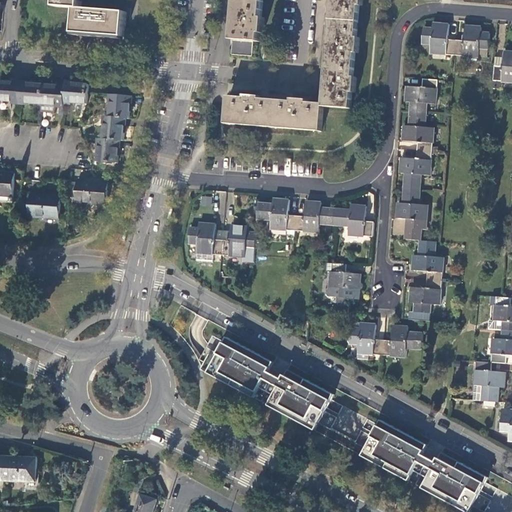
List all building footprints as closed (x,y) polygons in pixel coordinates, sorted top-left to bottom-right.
[(76,8),(82,9),(82,0),(56,0),(56,6),(76,8)] [(236,0),(233,41),(255,42),(261,43),(261,33),(264,34),(265,18),(262,18),(263,0),(236,0)] [(333,0),(324,104),(324,107),(352,109),(354,93),(356,94),(357,78),(355,77),(357,54),(359,54),(360,38),(358,38),(360,6),(363,7),(363,0),(333,0)] [(126,12),(82,9),(76,8),(74,33),(125,37),(126,12)] [(432,54),(456,56),(457,40),(448,40),(449,25),(434,24),(434,29),(425,28),(423,44),(432,44),(432,54)] [(457,40),(456,56),(480,57),(481,48),(489,49),(490,33),(482,33),(483,27),(467,26),(466,41),(457,40)] [(255,42),(233,41),(232,55),(254,57),(255,42)] [(496,66),(494,81),(503,82),(511,82),(511,52),(505,52),(505,58),(504,67),(496,66)] [(496,58),(496,66),(504,67),(505,58),(496,58)] [(436,105),(438,80),(424,79),(423,88),(408,87),(407,102),(412,103),(411,112),(427,113),(428,104),(436,105)] [(22,83),(0,81),(0,102),(21,104),(22,83)] [(44,85),(22,83),(21,104),(43,105),(44,85)] [(67,83),(67,86),(65,103),(88,105),(90,84),(67,83)] [(43,105),(42,113),(55,114),(56,106),(65,107),(65,103),(67,86),(44,85),(43,105)] [(132,97),(111,95),(110,117),(127,119),(130,119),(132,97)] [(322,131),(324,107),(324,104),(308,103),(308,101),(293,99),(292,102),(261,99),(261,97),(245,96),(245,98),(230,97),(227,124),(322,131)] [(425,128),(427,113),(411,112),(410,126),(405,126),(404,141),(418,143),(418,151),(433,152),(435,128),(425,128)] [(110,117),(106,117),(104,139),(120,141),(125,141),(127,119),(110,117)] [(104,139),(100,139),(98,161),(118,163),(120,141),(104,139)] [(405,189),(421,190),(422,175),(431,176),(433,152),(418,151),(417,159),(402,158),(401,174),(406,174),(405,189)] [(0,195),(13,197),(15,173),(0,172),(0,195)] [(76,203),(107,206),(109,182),(79,180),(76,203)] [(421,190),(405,189),(404,203),(399,203),(398,219),(412,220),(412,228),(408,228),(407,239),(422,240),(422,229),(427,229),(429,205),(420,204),(421,190)] [(29,217),(60,220),(62,196),(31,194),(29,217)] [(272,230),(296,232),(297,217),(288,217),(289,202),(274,201),(274,206),(259,205),(258,220),(272,221),(272,230)] [(321,225),(335,226),(337,211),(322,209),(322,204),(307,203),(306,218),(297,217),(296,232),(320,234),(321,225)] [(337,211),(335,226),(350,227),(349,236),(373,238),(375,223),(366,222),(367,208),(351,206),(351,212),(337,211)] [(222,257),(223,241),(214,241),(215,232),(215,226),(200,225),(200,231),(191,230),(190,245),(199,246),(198,255),(222,257)] [(232,242),(223,241),(222,257),(246,258),(247,249),(255,250),(256,235),(248,234),(248,228),(233,227),(232,233),(232,242)] [(223,233),(215,232),(214,241),(223,241),(223,233)] [(223,233),(223,241),(232,242),(232,233),(223,233)] [(428,280),(443,281),(445,257),(435,256),(437,242),(422,240),(420,255),(415,255),(414,270),(428,271),(428,280)] [(332,264),(330,288),(339,289),(338,304),(354,305),(354,300),(359,301),(360,290),(362,289),(362,286),(361,283),(361,275),(346,274),(347,265),(332,264)] [(440,306),(443,281),(428,280),(427,289),(412,288),(411,303),(416,304),(415,311),(410,311),(409,318),(430,320),(432,305),(440,306)] [(511,299),(497,298),(496,306),(495,321),(490,321),(490,330),(504,331),(511,331),(511,307),(511,299)] [(383,357),(384,342),(375,341),(376,326),(352,324),(350,344),(358,345),(358,355),(368,355),(383,357)] [(392,342),(384,342),(383,357),(404,358),(405,349),(422,351),(423,336),(407,334),(407,329),(393,328),(392,342)] [(511,331),(504,331),(503,340),(494,340),(492,363),(506,365),(507,356),(511,356),(511,331)] [(200,359),(206,362),(213,349),(220,353),(225,343),(212,337),(200,359)] [(206,362),(202,369),(256,398),(266,379),(280,386),(270,405),(316,430),(336,394),(289,369),(284,379),(270,372),(275,362),(229,337),(225,343),(220,353),(213,349),(206,362)] [(492,363),(477,362),(474,386),(484,387),(482,402),(498,403),(499,388),(504,389),(505,374),(491,372),(492,363)] [(484,387),(474,386),(473,401),(482,402),(484,387)] [(510,441),(511,440),(511,414),(511,416),(503,416),(502,431),(511,431),(510,441)] [(383,420),(363,456),(410,481),(420,462),(434,469),(424,488),(468,511),(470,511),(490,477),(443,452),(438,462),(424,455),(430,445),(383,420)] [(38,458),(6,457),(5,480),(37,482),(38,458)] [(135,511),(153,511),(154,509),(158,500),(142,494),(135,511)]
